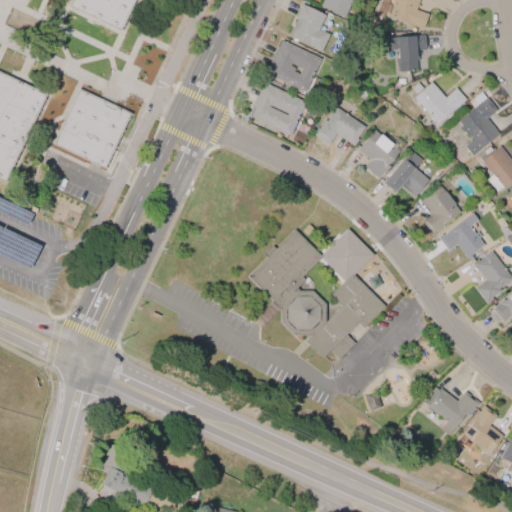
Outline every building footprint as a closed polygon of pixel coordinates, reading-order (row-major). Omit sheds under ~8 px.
[(72,6),(74,0),(135,0),(122,29),(72,6)] [(358,0),(356,4),(350,1),(342,17),(319,6),(321,0),(358,0)] [(387,16),(393,0),(417,0),(414,9),(427,14),(421,29),(387,16)] [(319,53),(287,37),(295,20),(293,19),(300,4),(323,16),(317,29),(328,35),(319,53)] [(397,71),(396,49),(389,49),(388,38),(413,36),(413,35),(423,34),(424,50),(416,50),(417,61),(415,61),(415,70),(397,71)] [(280,40),(319,59),(303,92),(264,74),(267,68),(266,67),(276,46),(277,46),(280,40)] [(0,181),(0,72),(45,95),(3,183),(0,181)] [(430,82),(443,97),(454,88),(464,99),(436,124),(412,97),(416,94),(410,88),(416,82),(422,89),(430,82)] [(262,83),(304,103),(288,136),(248,117),(253,109),(250,108),(262,83)] [(52,145),(78,89),(130,113),(105,169),(52,145)] [(497,134),(470,156),(462,146),(470,140),(468,137),(466,139),(458,129),(461,127),(456,121),(477,105),(471,98),(479,92),(484,98),(485,97),(495,110),(484,118),(497,134)] [(363,127),(355,139),(357,140),(352,146),(334,134),(327,144),(311,134),(315,128),(317,129),(323,120),(326,121),(334,108),(363,127)] [(356,150),(373,130),(398,151),(386,166),(387,167),(377,179),(363,167),(368,160),(356,150)] [(511,180),(502,189),(500,187),(495,191),(484,179),(490,174),(479,161),(497,146),(511,162),(511,161),(511,180)] [(381,183),(408,151),(420,161),(413,168),(426,179),(411,197),(399,187),(393,194),(381,183)] [(438,185),(458,212),(430,234),(420,221),(429,214),(419,200),(438,185)] [(454,244),(446,250),(436,237),(440,234),(441,235),(470,213),(475,221),(469,226),(484,245),(466,259),(454,244)] [(246,276),(265,257),(262,253),(271,245),(274,248),(293,229),(320,257),(300,276),(303,279),(295,287),(298,290),(310,290),(323,304),(323,321),(339,305),(328,295),(350,274),(364,288),(376,300),(382,307),(361,328),(355,321),(321,357),(304,341),(309,335),(292,335),(278,322),(279,306),(276,306),(246,276)] [(477,260),(489,251),(510,278),(496,288),(498,290),(490,296),(492,298),(485,303),(473,288),(483,280),(470,263),(475,259),(477,260)] [(502,322),(490,309),(499,301),(500,302),(511,291),(511,320),(508,316),(502,322)] [(434,387),(439,390),(440,389),(456,401),(463,391),(478,403),(475,407),(473,406),(466,415),(463,413),(447,434),(439,428),(445,421),(427,406),(422,402),(434,387)] [(482,406),(495,416),(487,425),(501,436),(487,455),(468,440),(461,449),(454,444),(462,434),(461,434),(475,417),(474,416),(482,406)] [(507,438),(511,440),(511,474),(504,470),(508,463),(499,458),(506,444),(505,443),(507,438)] [(140,506),(98,484),(105,470),(98,466),(107,448),(119,454),(112,469),(148,488),(150,484),(178,498),(170,511),(163,511),(142,501),(140,506)] [(189,497),(195,474),(200,475),(194,499),(189,497)]
